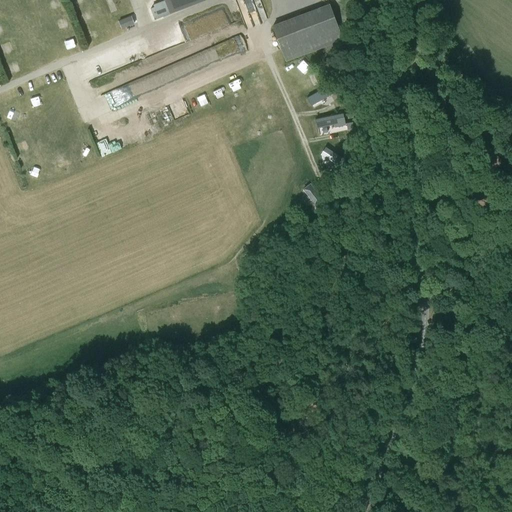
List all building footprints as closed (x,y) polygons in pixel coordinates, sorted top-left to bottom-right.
[(49,0),(53,11),(63,8),(60,0),(49,0)] [(206,0),(163,0),(164,1),(153,5),(154,7),(150,9),(155,20),(206,0)] [(281,50),(285,61),(294,58),(343,40),(330,3),(328,4),(271,25),(281,50)] [(83,22),(92,20),(90,10),(81,12),(83,22)] [(57,19),(60,28),(69,26),(67,16),(57,19)] [(134,24),(133,20),(131,16),(123,19),(117,21),(121,30),(134,24)] [(90,41),(99,38),(97,29),(88,31),(90,41)] [(67,50),(77,45),(74,38),(63,42),(67,50)] [(249,72),(251,80),(258,78),(255,70),(249,72)] [(306,98),(311,106),(332,94),(328,86),(306,98)] [(316,128),(334,125),(334,128),(345,126),(345,122),(343,114),(314,120),(316,128)] [(335,132),(323,133),(323,141),(335,140),(335,132)] [(346,161),(325,147),(320,155),(341,168),(346,161)] [(304,188),(317,207),(325,201),(311,182),(304,188)]
